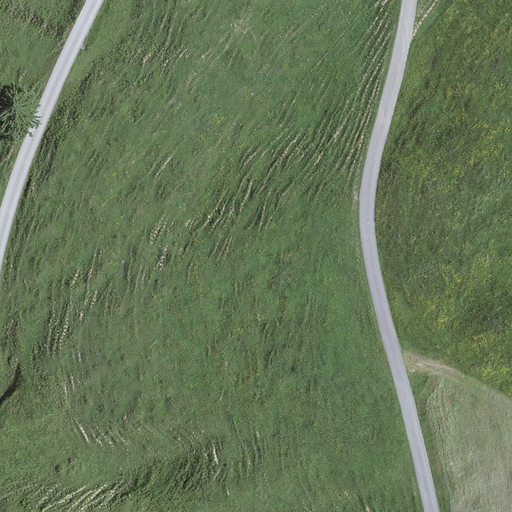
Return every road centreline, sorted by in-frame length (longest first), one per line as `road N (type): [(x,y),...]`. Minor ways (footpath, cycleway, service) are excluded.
road 1 (track): [(432,511),(370,221),(411,0)]
road 2 (track): [(0,244),(19,170),(97,0)]
